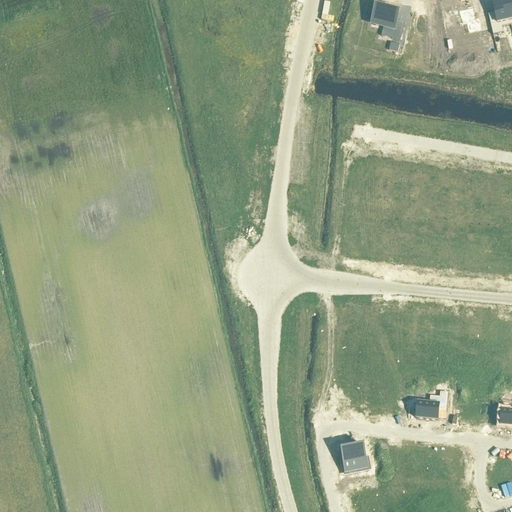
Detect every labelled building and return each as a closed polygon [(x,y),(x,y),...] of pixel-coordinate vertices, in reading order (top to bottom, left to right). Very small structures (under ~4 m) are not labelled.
[(496,19),(490,20),(494,37),(504,35),(502,29),(511,27),(506,1),(499,3),(493,5),(496,15),(496,19)] [(473,10),(459,13),(462,27),(467,26),(469,35),(490,30),(487,17),(479,19),(478,19),(478,20),(475,20),(475,18),(473,10)] [(377,11),(373,27),(384,29),(394,32),(392,41),(400,43),(404,28),(396,26),(397,22),(399,17),(377,11)] [(423,25),(415,25),(416,44),(433,43),(433,34),(439,34),(438,18),(433,18),(428,18),(423,19),(423,25)] [(400,47),(391,44),(389,52),(398,55),(400,47)] [(357,161),(355,178),(369,179),(370,177),(378,178),(377,190),(384,190),(386,170),(380,170),(380,164),(357,161)] [(396,165),(394,188),(403,189),(402,196),(412,197),(413,190),(416,190),(417,177),(408,177),(409,167),(396,165)] [(426,168),(425,179),(429,180),(428,193),(442,194),(441,205),(451,206),(453,181),(444,180),(445,170),(426,168)] [(482,174),(467,172),(464,197),(479,198),(479,202),(487,203),(488,190),(480,189),(482,174)] [(511,176),(503,176),(501,200),(511,201),(511,208),(511,176)] [(355,210),(357,196),(350,196),(348,209),(355,210)] [(416,208),(406,207),(405,214),(416,215),(416,208)] [(351,240),(349,261),(364,263),(364,255),(376,256),(378,242),(351,240)] [(382,243),(380,256),(392,257),(391,265),(406,267),(409,246),(382,243)] [(409,246),(406,267),(421,268),(422,260),(434,262),(435,248),(409,246)] [(439,249),(438,262),(450,263),(449,271),(464,273),(466,251),(439,249)] [(466,251),(464,273),(479,274),(480,266),(492,267),(493,254),(466,251)] [(511,255),(497,254),(496,268),(508,269),(507,277),(511,277),(511,255)] [(344,305),(341,331),(362,333),(361,336),(373,337),(374,323),(363,322),(364,307),(344,305)] [(394,332),(396,310),(384,309),(383,323),(377,323),(375,335),(381,335),(382,331),(394,332)] [(408,326),(409,312),(396,310),(394,332),(407,333),(406,338),(412,338),(414,326),(408,326)] [(436,336),(438,314),(426,313),(424,327),(418,327),(417,339),(423,339),(424,335),(436,336)] [(449,330),(451,316),(438,314),(436,336),(449,337),(448,342),(454,343),(455,331),(449,330)] [(478,340),(480,319),(468,317),(466,332),(460,331),(459,343),(465,344),(465,339),(478,340)] [(491,334),(493,320),(480,319),(478,340),(490,341),(490,346),(496,347),(497,335),(491,334)] [(501,336),(499,358),(510,359),(511,346),(511,345),(511,321),(510,322),(508,337),(501,336)] [(334,395),(332,412),(340,413),(340,414),(347,414),(356,414),(356,406),(364,406),(365,391),(357,390),(348,390),(348,397),(334,395)] [(416,411),(415,418),(417,419),(417,421),(439,423),(440,413),(447,413),(448,395),(441,394),(440,399),(431,398),(430,406),(418,405),(418,411),(416,411)] [(376,401),(375,416),(397,419),(398,409),(405,409),(406,396),(398,395),(398,403),(376,401)] [(457,413),(457,419),(459,419),(459,425),(480,427),(481,422),(488,423),(490,409),(475,408),(474,413),(460,412),(460,413),(457,413)] [(511,412),(502,412),(500,429),(511,430),(511,412)] [(342,451),(339,452),(340,459),(341,465),(343,475),(346,475),(367,470),(365,459),(363,450),(362,447),(358,448),(342,451)] [(399,467),(400,452),(391,454),(394,468),(399,467)] [(432,467),(431,476),(445,477),(446,469),(461,470),(462,455),(441,453),(440,468),(432,467)] [(429,490),(429,498),(442,499),(447,511),(457,511),(456,510),(466,506),(461,493),(448,498),(447,498),(446,498),(446,497),(445,497),(445,496),(445,492),(429,490)] [(374,511),(371,502),(352,508),(353,511),(374,511)]
